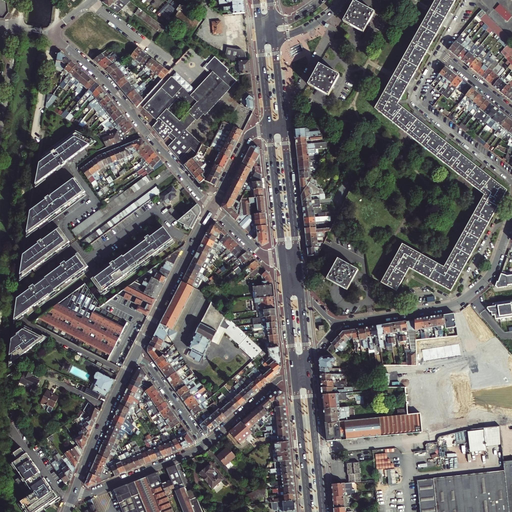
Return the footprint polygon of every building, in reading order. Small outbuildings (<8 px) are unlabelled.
[(122,12),(123,10),(110,0),(104,0),(103,3),(119,15),(122,12)] [(129,6),(127,5),(120,0),(110,0),(123,10),(125,11),(129,6)] [(435,0),(375,109),(484,195),(444,267),(402,244),(381,282),(397,291),(409,268),(451,291),(507,190),(502,186),(501,187),(398,104),(455,0),(435,0)] [(343,22),(363,33),(374,13),(355,2),(343,22)] [(192,37),(202,19),(183,5),(172,24),(175,26),(192,37)] [(229,15),(245,13),(244,5),(227,7),(222,8),(222,11),(229,11),(229,15)] [(499,5),(494,10),(507,21),(511,17),(499,5)] [(162,32),(166,27),(138,6),(134,11),(162,32)] [(480,19),(485,14),(486,14),(482,10),(477,16),(480,19)] [(511,40),(511,39),(485,14),(480,19),(481,20),(485,24),(504,41),(508,45),(511,40)] [(213,34),(222,33),(221,21),(212,22),(213,34)] [(173,33),(176,30),(175,26),(172,24),(171,23),(167,28),(173,33)] [(454,55),(464,43),(460,40),(462,37),(460,36),(455,43),(449,51),(454,55)] [(465,49),(458,58),(462,62),(475,46),(479,40),(477,38),(471,46),(469,45),(465,49)] [(454,55),(458,58),(465,49),(463,47),(467,42),(466,40),(464,43),(454,55)] [(504,49),(501,52),(505,56),(511,64),(511,48),(508,45),(504,49)] [(476,47),(475,46),(462,62),(466,65),(473,56),(476,53),(473,51),(476,47)] [(132,64),(132,63),(143,51),(138,48),(128,59),(130,62),(127,64),(129,66),(131,65),(132,64)] [(239,61),(246,61),(245,53),(241,49),(238,50),(227,48),(227,55),(237,61),(239,61)] [(470,68),(481,54),(484,50),(482,48),(475,57),(473,56),(466,65),(470,68)] [(470,68),(474,71),(490,51),(488,49),(483,56),(481,54),(470,68)] [(94,61),(98,65),(110,55),(105,51),(94,61)] [(138,62),(140,63),(147,55),(143,51),(132,63),(132,64),(134,66),(138,62)] [(478,74),(488,61),(487,59),(492,53),(490,51),(474,71),(478,74)] [(62,74),(63,73),(72,62),(62,53),(58,54),(56,67),(61,68),(64,68),(60,72),(62,74)] [(98,65),(102,68),(113,59),(111,57),(110,55),(98,65)] [(137,67),(141,71),(152,58),(147,55),(140,63),(138,66),(137,67)] [(102,68),(106,72),(116,63),(114,61),(119,57),(117,56),(113,59),(102,68)] [(158,123),(157,122),(155,123),(156,125),(153,127),(164,140),(168,136),(171,133),(177,138),(174,142),(169,146),(180,159),(191,147),(185,141),(191,134),(185,130),(196,119),(197,120),(204,113),(205,115),(237,80),(227,71),(229,69),(215,56),(204,67),(211,73),(209,75),(209,76),(191,95),(172,77),(144,108),(159,122),(158,123)] [(106,72),(110,75),(119,67),(118,66),(121,63),(122,64),(125,62),(121,58),(116,63),(106,72)] [(145,71),(147,73),(157,62),(152,58),(141,71),(138,74),(142,78),(143,77),(141,75),(145,71)] [(490,58),(488,61),(478,74),(482,77),(494,61),(490,58)] [(244,74),(251,74),(250,60),(246,61),(239,61),(240,67),(241,66),(242,74),(244,74)] [(486,80),(497,66),(499,64),(495,61),(494,61),(482,77),(486,80)] [(63,73),(67,76),(77,66),(72,62),(63,73)] [(147,73),(150,76),(161,65),(157,62),(147,73)] [(308,85),(328,96),(339,75),(319,64),(316,70),(308,85)] [(122,65),(119,67),(110,75),(113,79),(125,70),(122,65)] [(154,80),(158,76),(165,68),(161,65),(150,76),(150,77),(152,79),(154,80)] [(64,90),(68,84),(80,69),(77,66),(67,76),(66,78),(65,79),(63,82),(65,83),(61,88),(64,90)] [(490,84),(501,69),(497,66),(486,80),(490,84)] [(445,67),(434,81),(439,84),(450,70),(445,67)] [(156,83),(158,84),(169,71),(165,68),(158,76),(154,80),(156,83)] [(72,88),(73,87),(84,73),(80,69),(68,84),(72,88)] [(493,86),(505,72),(501,69),(490,84),(493,86)] [(113,79),(117,84),(125,76),(128,75),(128,74),(125,70),(113,79)] [(454,73),(450,70),(439,84),(442,87),(454,73)] [(497,90),(507,78),(504,75),(507,72),(506,71),(505,72),(493,86),(497,90)] [(73,87),(77,90),(88,76),(84,73),(73,87)] [(457,76),(454,73),(442,87),(446,90),(457,76)] [(117,84),(121,88),(132,79),(128,75),(125,76),(117,84)] [(77,90),(81,93),(92,79),(88,76),(77,90)] [(472,88),(457,76),(446,90),(446,91),(451,95),(457,88),(458,88),(460,87),(462,89),(460,92),(465,96),(472,88)] [(501,93),(510,82),(511,79),(511,76),(510,80),(507,78),(497,90),(501,93)] [(81,93),(85,96),(96,83),(92,79),(81,93)] [(121,88),(124,92),(135,83),(132,79),(121,88)] [(136,98),(135,97),(146,87),(144,85),(146,84),(144,81),(143,82),(139,86),(127,96),(132,102),(136,98)] [(505,96),(511,88),(511,83),(510,82),(501,93),(505,96)] [(83,106),(89,99),(100,86),(96,83),(85,96),(79,103),(83,106)] [(135,83),(124,92),(127,96),(139,86),(135,83)] [(132,102),(135,105),(146,93),(148,95),(158,84),(156,83),(149,91),(146,87),(135,97),(136,98),(132,102)] [(93,103),(94,101),(105,93),(100,86),(89,99),(93,103)] [(475,91),(472,88),(465,96),(459,104),(463,107),(475,91)] [(479,94),(475,91),(463,107),(466,110),(479,94)] [(246,93),(244,92),(241,99),(241,103),(243,104),(242,106),(253,111),(254,108),(254,99),(251,97),(246,93)] [(96,106),(97,106),(108,97),(105,93),(94,101),(93,103),(91,104),(95,108),(96,106)] [(135,105),(137,107),(148,95),(146,93),(135,105)] [(483,97),(479,94),(466,110),(470,113),(483,97)] [(48,109),(50,106),(57,98),(54,95),(48,103),(46,103),(46,107),(48,109)] [(97,106),(101,110),(112,101),(108,97),(97,106)] [(487,100),(483,97),(470,113),(474,116),(487,100)] [(491,103),(487,100),(474,116),(476,118),(478,116),(480,117),(480,116),(491,103)] [(101,119),(105,115),(116,106),(112,101),(101,110),(100,111),(97,114),(101,119)] [(494,107),(491,103),(480,116),(484,120),(488,116),(492,112),(491,111),(494,107)] [(105,115),(108,120),(119,110),(116,106),(105,115)] [(499,110),(494,107),(491,111),(492,112),(488,116),(484,120),(483,122),(486,124),(487,123),(488,124),(499,110)] [(109,126),(115,121),(123,115),(119,110),(108,120),(101,126),(104,130),(105,129),(109,126)] [(503,113),(499,110),(488,124),(489,126),(489,127),(491,129),(492,128),(496,123),(497,123),(500,119),(499,118),(503,113)] [(507,117),(503,113),(499,118),(500,119),(497,123),(496,123),(492,128),(496,131),(507,117)] [(115,121),(119,126),(127,119),(123,115),(115,121)] [(511,120),(507,117),(496,131),(501,134),(505,129),(505,130),(509,125),(508,125),(511,120)] [(118,131),(129,122),(127,119),(119,126),(115,128),(118,131)] [(84,128),(87,125),(87,124),(83,120),(80,123),(78,125),(84,128)] [(511,129),(511,120),(508,125),(509,125),(505,130),(505,129),(501,134),(504,136),(507,132),(509,133),(511,129)] [(222,128),(240,137),(243,131),(223,121),(222,125),(224,125),(222,128)] [(117,144),(121,142),(118,134),(120,132),(121,134),(124,131),(126,135),(130,132),(130,131),(133,128),(129,122),(118,131),(117,132),(113,134),(117,144)] [(218,132),(238,142),(240,137),(222,128),(221,127),(218,132)] [(315,128),(295,130),(295,138),(320,136),(320,132),(310,133),(310,131),(315,130),(315,128)] [(72,132),(40,156),(35,185),(60,166),(61,167),(65,165),(64,164),(93,143),(72,132)] [(107,147),(112,146),(108,136),(107,133),(102,135),(101,132),(97,135),(103,140),(104,140),(107,147)] [(221,140),(235,147),(238,142),(218,132),(217,135),(222,138),(221,140)] [(174,142),(177,138),(171,133),(168,136),(174,142)] [(112,146),(117,144),(113,134),(108,136),(112,146)] [(200,149),(202,145),(191,134),(185,141),(191,147),(198,153),(200,149)] [(323,136),(320,136),(295,138),(296,145),(308,144),(308,143),(311,142),(311,140),(314,140),(323,139),(323,136)] [(132,154),(136,150),(145,142),(143,139),(140,139),(127,144),(129,149),(130,150),(132,153),(132,154)] [(213,143),(232,152),(235,147),(221,140),(220,143),(214,140),(213,143)] [(136,150),(139,154),(148,145),(145,142),(136,150)] [(220,153),(230,158),(232,152),(213,143),(211,146),(217,149),(216,151),(220,153)] [(297,151),(315,150),(315,143),(308,144),(296,145),(297,151)] [(132,153),(130,150),(129,149),(127,144),(123,146),(128,156),(131,155),(132,154),(132,153)] [(139,154),(143,158),(151,149),(148,145),(139,154)] [(129,159),(128,156),(123,146),(118,148),(123,158),(125,161),(129,159)] [(251,146),(246,156),(257,161),(256,162),(257,162),(258,166),(261,166),(259,146),(251,146)] [(119,160),(123,158),(118,148),(113,150),(119,160)] [(142,162),(143,163),(154,152),(151,149),(143,158),(141,160),(142,162)] [(114,162),(119,160),(113,150),(109,152),(114,162)] [(109,165),(114,162),(109,152),(104,154),(109,165)] [(144,165),(146,167),(157,156),(154,152),(143,163),(144,165)] [(215,164),(224,169),(230,158),(220,153),(217,159),(215,164)] [(105,167),(109,165),(104,154),(99,156),(105,167)] [(100,170),(105,167),(99,156),(94,160),(100,170)] [(153,169),(154,170),(163,164),(160,161),(161,160),(157,156),(146,167),(148,170),(146,171),(146,172),(147,174),(153,169)] [(189,170),(197,163),(196,162),(200,158),(201,157),(199,156),(195,160),(193,158),(189,161),(185,165),(189,170)] [(256,162),(257,161),(246,156),(244,160),(258,167),(258,166),(257,162),(256,162)] [(186,157),(181,161),(185,165),(189,161),(186,157)] [(193,175),(204,166),(200,161),(201,160),(200,158),(196,162),(197,163),(189,170),(193,175)] [(97,173),(100,170),(94,160),(90,163),(97,173)] [(255,171),(258,167),(244,160),(242,164),(252,170),(255,171)] [(212,169),(222,174),(224,169),(215,164),(209,161),(206,164),(209,167),(210,168),(212,169)] [(93,176),(97,173),(90,163),(86,166),(93,176)] [(208,170),(209,169),(208,168),(206,164),(204,166),(193,175),(197,179),(205,172),(208,170)] [(239,170),(249,175),(252,170),(242,164),(239,170)] [(98,183),(93,176),(86,166),(82,169),(93,186),(98,183)] [(146,172),(146,171),(142,167),(126,178),(127,180),(137,173),(139,176),(146,172)] [(209,175),(219,179),(222,174),(212,169),(210,168),(209,167),(208,168),(209,169),(208,170),(205,172),(206,173),(209,175)] [(251,182),(253,176),(249,175),(239,170),(237,174),(247,180),(251,182)] [(263,188),(262,174),(255,171),(253,176),(251,182),(248,186),(247,190),(253,189),(263,188)] [(201,184),(205,180),(206,179),(204,176),(206,173),(205,172),(197,179),(201,184)] [(216,185),(219,179),(209,175),(206,173),(204,176),(206,179),(205,180),(216,185)] [(244,184),(247,180),(237,174),(234,179),(244,184)] [(76,235),(100,218),(151,180),(147,175),(107,205),(102,209),(72,230),(76,235)] [(309,183),(312,177),(311,177),(310,176),(309,178),(300,179),(302,196),(309,183)] [(31,211),(28,233),(30,231),(30,233),(39,227),(40,229),(87,195),(85,193),(86,192),(76,178),(51,197),(50,195),(46,198),(47,199),(31,211)] [(247,190),(248,186),(244,184),(234,179),(232,184),(246,191),(247,190)] [(311,196),(320,195),(324,195),(326,193),(323,190),(321,190),(309,183),(302,196),(302,202),(311,196)] [(244,196),(246,191),(232,184),(230,189),(240,194),(244,196)] [(81,242),(85,248),(149,201),(157,195),(160,192),(156,186),(81,242)] [(170,200),(176,196),(174,193),(176,192),(173,187),(161,195),(164,200),(168,197),(170,200)] [(255,197),(264,196),(263,188),(253,189),(253,194),(255,194),(255,197)] [(236,201),(237,200),(240,194),(230,189),(227,194),(236,201)] [(324,195),(320,195),(311,196),(302,202),(303,208),(311,201),(320,200),(326,199),(326,193),(324,195)] [(240,216),(232,209),(235,203),(241,207),(242,203),(241,202),(239,201),(237,200),(236,201),(227,194),(222,204),(222,207),(236,221),(240,216)] [(259,214),(266,213),(264,196),(255,197),(242,199),(241,202),(242,203),(241,207),(240,216),(236,221),(240,224),(248,216),(249,215),(251,215),(250,203),(257,203),(259,214)] [(337,216),(340,212),(321,213),(320,200),(311,201),(303,208),(304,219),(329,217),(337,216)] [(181,219),(178,221),(185,225),(184,227),(192,231),(201,212),(201,207),(198,204),(193,208),(181,219)] [(178,221),(181,219),(172,207),(168,209),(178,221)] [(240,224),(245,229),(253,221),(248,216),(240,224)] [(255,227),(267,225),(267,219),(253,221),(245,229),(249,233),(255,227)] [(221,240),(228,234),(217,223),(211,225),(207,233),(220,239),(219,240),(220,241),(221,240)] [(255,233),(268,232),(267,225),(255,227),(249,233),(253,237),(255,235),(255,233)] [(91,279),(104,296),(175,243),(163,226),(149,236),(145,238),(146,239),(126,254),(127,254),(125,256),(124,257),(123,256),(115,262),(114,262),(110,264),(111,265),(91,279)] [(24,255),(21,275),(24,274),(23,277),(33,269),(35,272),(71,246),(69,244),(71,242),(60,228),(43,241),(43,240),(39,242),(40,243),(24,255)] [(263,246),(269,242),(268,232),(255,233),(255,235),(253,237),(263,246)] [(219,240),(220,239),(207,233),(205,237),(215,242),(216,240),(218,241),(219,240)] [(220,245),(222,247),(231,237),(228,234),(221,240),(222,243),(220,245)] [(220,250),(222,247),(220,245),(215,242),(205,237),(202,242),(219,251),(220,252),(221,251),(220,250)] [(226,248),(228,249),(235,241),(231,237),(222,247),(220,250),(221,251),(220,252),(219,251),(217,254),(219,255),(220,256),(220,257),(221,256),(220,254),(226,248)] [(232,253),(234,250),(239,245),(235,241),(228,249),(224,253),(227,256),(228,255),(232,253)] [(217,254),(219,251),(202,242),(200,247),(215,255),(216,257),(219,255),(217,254)] [(227,256),(231,260),(243,249),(239,245),(234,250),(232,253),(228,255),(227,256)] [(166,261),(174,265),(184,246),(165,260),(166,261)] [(214,262),(216,257),(215,255),(200,247),(197,252),(209,259),(212,261),(213,260),(214,262)] [(319,253),(322,248),(316,248),(307,249),(308,257),(317,256),(317,252),(318,253),(319,253)] [(231,260),(234,263),(247,252),(243,249),(231,260)] [(213,260),(212,261),(209,259),(197,252),(195,258),(209,265),(208,266),(210,268),(214,262),(213,260)] [(236,265),(238,267),(252,257),(247,252),(234,263),(232,264),(230,266),(232,268),(236,265)] [(26,313),(28,316),(90,271),(88,268),(89,267),(79,253),(66,263),(66,262),(62,265),(63,266),(35,286),(30,288),(31,290),(18,299),(15,321),(26,313)] [(239,275),(240,274),(256,261),(252,257),(238,267),(233,272),(234,273),(236,272),(239,275)] [(208,266),(209,265),(195,258),(192,262),(205,269),(206,270),(207,271),(210,268),(208,266)] [(328,279),(347,291),(359,271),(340,259),(328,279)] [(245,278),(250,274),(261,266),(256,261),(240,274),(241,276),(242,274),(245,278)] [(205,273),(206,270),(205,269),(192,262),(190,267),(200,272),(203,274),(205,276),(210,282),(212,281),(205,273)] [(254,279),(255,278),(259,274),(264,269),(261,266),(250,274),(254,279)] [(203,274),(200,272),(190,267),(187,272),(201,279),(205,276),(203,274)] [(217,276),(222,273),(219,269),(218,268),(213,272),(214,273),(217,276)] [(273,286),(273,281),(269,274),(264,269),(259,274),(261,276),(262,281),(263,287),(273,286)] [(148,276),(165,284),(167,279),(158,274),(153,272),(152,275),(148,273),(145,274),(148,276)] [(201,279),(187,272),(185,277),(199,284),(201,279)] [(499,280),(497,282),(495,287),(497,287),(497,288),(508,287),(508,285),(511,285),(511,286),(511,285),(511,274),(507,276),(501,274),(499,280)] [(129,286),(157,300),(165,284),(148,276),(143,286),(135,282),(129,286)] [(199,284),(185,277),(182,282),(195,288),(196,289),(199,284)] [(179,332),(173,329),(195,288),(182,282),(161,324),(167,333),(172,341),(175,339),(179,332)] [(125,328),(94,312),(96,307),(99,308),(101,307),(85,284),(75,291),(33,323),(108,362),(125,328)] [(157,300),(129,286),(123,291),(127,292),(124,298),(130,302),(133,295),(137,298),(134,304),(139,306),(136,310),(137,311),(148,317),(157,300)] [(256,299),(275,297),(273,286),(263,287),(254,288),(255,297),(256,297),(256,299)] [(173,329),(179,332),(195,300),(210,308),(213,303),(210,300),(200,291),(196,289),(195,288),(173,329)] [(257,311),(276,309),(275,297),(256,299),(255,299),(255,303),(256,303),(257,311)] [(496,318),(511,316),(511,302),(495,304),(496,306),(488,307),(487,309),(490,312),(492,312),(492,316),(496,315),(496,318)] [(211,341),(213,342),(221,326),(224,327),(223,329),(237,343),(246,334),(213,303),(210,308),(189,348),(192,349),(191,351),(189,355),(195,358),(194,360),(200,363),(211,341)] [(254,319),(277,317),(276,309),(257,311),(253,312),(254,319)] [(454,314),(444,315),(446,327),(446,329),(456,328),(454,314)] [(436,316),(440,338),(443,337),(442,330),(446,329),(446,327),(444,315),(436,316)] [(436,338),(440,338),(436,316),(429,318),(431,328),(434,328),(436,338)] [(255,325),(277,323),(277,317),(254,319),(255,325)] [(422,319),(426,339),(429,339),(428,331),(431,331),(431,328),(429,318),(422,319)] [(422,340),(426,339),(422,319),(415,320),(415,331),(421,330),(422,340)] [(406,321),(408,337),(411,352),(407,352),(408,365),(417,365),(416,340),(415,331),(415,320),(406,321)] [(394,323),(397,338),(399,338),(400,343),(403,342),(403,345),(404,345),(400,322),(394,323)] [(255,331),(278,329),(277,323),(255,325),(255,331)] [(394,323),(388,324),(391,344),(395,344),(394,338),(397,338),(394,323)] [(163,341),(167,333),(161,324),(155,337),(163,341)] [(382,325),(385,340),(387,340),(388,345),(390,345),(390,349),(392,348),(391,344),(388,324),(382,325)] [(382,340),(385,340),(382,325),(376,326),(380,346),(383,346),(382,340)] [(370,327),(374,350),(374,351),(378,351),(378,352),(381,351),(380,346),(376,326),(370,327)] [(370,327),(365,328),(367,343),(369,343),(371,350),(374,350),(370,327)] [(365,328),(358,329),(361,347),(364,347),(364,349),(368,348),(367,343),(365,328)] [(18,336),(13,340),(10,357),(13,355),(12,364),(45,339),(26,329),(17,335),(18,336)] [(267,336),(279,335),(278,329),(255,331),(255,338),(267,336)] [(358,329),(352,330),(354,338),(353,340),(354,345),(355,346),(355,349),(354,351),(359,355),(358,349),(359,347),(361,347),(358,329)] [(343,332),(339,337),(346,343),(348,341),(349,339),(354,338),(352,330),(343,332)] [(166,348),(168,349),(173,346),(163,341),(155,337),(152,341),(166,348)] [(336,347),(342,352),(348,345),(346,343),(339,337),(333,344),(336,347)] [(161,353),(159,355),(156,351),(157,349),(150,346),(149,349),(149,352),(155,361),(163,355),(165,354),(164,353),(162,352),(160,351),(161,353)] [(281,368),(282,366),(280,347),(269,348),(262,349),(263,351),(269,356),(281,368)] [(155,361),(158,365),(175,353),(176,352),(175,350),(174,351),(173,350),(164,356),(163,355),(155,361)] [(191,351),(189,350),(188,354),(186,356),(194,360),(195,358),(189,355),(191,351)] [(158,365),(161,369),(174,360),(173,359),(176,357),(176,355),(175,353),(158,365)] [(278,374),(279,372),(281,368),(269,356),(265,360),(278,374)] [(320,369),(334,369),(334,364),(337,364),(336,358),(333,359),(333,358),(331,357),(328,357),(327,359),(324,359),(324,358),(322,356),(319,360),(320,369)] [(363,358),(371,365),(370,357),(363,358)] [(161,369),(164,374),(176,365),(177,367),(178,366),(177,365),(175,362),(179,360),(177,358),(174,360),(161,369)] [(99,371),(100,371),(102,368),(100,367),(96,365),(86,359),(84,363),(93,368),(94,369),(98,371),(99,371)] [(269,382),(278,374),(265,360),(263,361),(265,363),(263,364),(269,371),(265,375),(263,373),(262,374),(269,382)] [(164,374),(168,378),(182,368),(183,367),(180,363),(177,365),(178,366),(177,367),(176,365),(164,374)] [(264,385),(269,382),(262,374),(255,366),(251,370),(252,371),(264,385)] [(150,381),(151,380),(142,368),(138,369),(135,375),(143,379),(144,378),(149,381),(150,381)] [(171,383),(180,376),(186,372),(182,368),(168,378),(171,383)] [(35,382),(36,380),(30,377),(32,372),(25,369),(19,382),(28,387),(26,391),(32,394),(36,386),(37,387),(39,383),(35,382)] [(260,389),(264,385),(252,371),(248,375),(251,378),(260,389)] [(100,394),(107,397),(116,380),(100,372),(97,373),(95,376),(96,379),(91,389),(100,394)] [(177,392),(187,385),(185,383),(194,377),(192,374),(188,378),(174,387),(177,392)] [(133,380),(141,384),(143,379),(135,375),(133,380)] [(171,383),(174,387),(188,378),(186,375),(182,378),(180,376),(171,383)] [(256,393),(260,389),(251,378),(246,382),(256,393)] [(251,397),(256,393),(246,382),(244,379),(239,383),(251,397)] [(141,384),(133,380),(131,384),(139,388),(141,384)] [(177,392),(181,396),(193,388),(196,386),(194,383),(192,381),(187,385),(177,392)] [(196,386),(193,388),(181,396),(184,401),(193,395),(199,391),(197,388),(202,385),(201,382),(196,386)] [(143,398),(144,394),(146,392),(139,388),(131,384),(128,389),(142,396),(143,398)] [(142,398),(142,401),(158,390),(155,386),(147,391),(148,394),(145,396),(144,394),(143,398),(142,398)] [(84,393),(97,399),(100,394),(91,389),(87,387),(84,393)] [(188,406),(200,398),(202,396),(200,394),(206,390),(204,387),(199,391),(193,395),(184,401),(188,406)] [(143,398),(142,396),(128,389),(126,393),(140,400),(142,398),(143,398)] [(49,406),(53,408),(58,398),(53,395),(53,396),(51,395),(52,393),(46,390),(40,403),(49,407),(49,406)] [(144,406),(147,404),(161,394),(158,390),(142,401),(143,403),(144,406)] [(211,397),(214,401),(223,393),(220,390),(211,397)] [(241,405),(246,401),(236,390),(231,394),(232,394),(241,405)] [(275,407),(286,406),(285,393),(277,390),(269,398),(275,405),(275,407)] [(141,408),(140,405),(140,400),(126,393),(123,399),(134,404),(136,406),(138,407),(140,409),(141,408)] [(342,400),(342,393),(323,395),(324,409),(340,408),(339,400),(342,400)] [(149,408),(152,406),(163,398),(161,394),(147,404),(149,408)] [(237,409),(241,405),(232,394),(227,398),(237,409)] [(226,418),(237,409),(227,398),(225,395),(215,403),(219,409),(226,418)] [(188,406),(191,411),(204,402),(206,401),(202,396),(200,398),(188,406)] [(147,410),(150,414),(166,402),(163,398),(152,406),(153,408),(150,410),(149,408),(147,410)] [(276,417),(287,416),(286,406),(275,407),(275,405),(269,398),(261,405),(271,415),(272,417),(276,417)] [(136,411),(136,406),(134,404),(123,399),(120,404),(130,409),(132,412),(132,413),(135,409),(135,411),(136,411)] [(154,417),(157,415),(169,406),(166,402),(150,414),(151,416),(152,416),(154,417)] [(202,411),(206,408),(207,407),(204,402),(191,411),(195,416),(202,411)] [(84,411),(95,423),(100,411),(89,403),(84,411)] [(131,413),(132,412),(130,409),(120,404),(118,409),(129,413),(129,412),(131,413)] [(223,421),(226,418),(219,409),(217,411),(212,404),(210,405),(215,411),(215,412),(223,421)] [(219,424),(223,421),(215,412),(214,413),(213,412),(215,411),(210,405),(207,407),(206,408),(208,410),(212,415),(219,424)] [(267,419),(271,415),(261,405),(257,408),(267,419)] [(155,422),(159,420),(172,410),(169,406),(157,415),(158,417),(154,420),(155,422)] [(325,423),(345,421),(347,421),(346,412),(349,412),(349,407),(340,408),(324,409),(325,423)] [(263,422),(267,419),(257,408),(254,411),(262,421),(263,422)] [(115,414),(126,419),(129,413),(118,409),(117,409),(115,414)] [(162,424),(163,423),(175,415),(172,410),(159,420),(162,424)] [(93,428),(95,423),(84,411),(82,414),(84,416),(85,417),(86,419),(93,428)] [(260,423),(262,421),(254,411),(250,414),(259,425),(260,424),(260,423)] [(408,414),(400,415),(377,417),(347,421),(345,421),(346,433),(346,439),(422,432),(420,413),(408,415),(408,414)] [(113,419),(124,424),(126,419),(115,414),(113,419)] [(212,431),(215,428),(208,418),(205,414),(203,416),(206,420),(204,422),(212,431)] [(258,426),(259,425),(250,414),(246,418),(254,426),(256,424),(258,426)] [(164,426),(165,428),(178,419),(175,415),(163,423),(165,426),(164,426)] [(215,428),(219,424),(212,415),(208,418),(215,428)] [(80,446),(84,450),(91,434),(83,422),(81,419),(80,418),(76,420),(85,433),(76,439),(80,446)] [(208,434),(212,431),(204,422),(202,424),(201,423),(202,422),(199,418),(197,419),(208,434)] [(255,428),(254,426),(246,418),(242,421),(251,431),(255,428)] [(91,434),(93,428),(86,419),(83,422),(91,434)] [(111,424),(125,431),(126,432),(129,429),(124,424),(113,419),(111,424)] [(172,429),(177,426),(181,423),(178,419),(165,428),(167,432),(168,432),(172,429)] [(230,432),(241,444),(253,433),(251,431),(242,421),(230,432)] [(346,439),(346,433),(345,421),(325,423),(327,441),(330,441),(336,441),(346,439)] [(271,430),(289,428),(288,422),(277,423),(277,426),(261,427),(262,431),(271,430)] [(193,444),(194,442),(181,423),(177,426),(180,432),(189,446),(193,444)] [(109,429),(119,434),(121,437),(123,438),(126,432),(125,431),(111,424),(109,429)] [(486,446),(502,445),(500,427),(484,429),(484,430),(486,446)] [(278,436),(289,435),(289,428),(271,430),(272,433),(265,434),(266,437),(278,436)] [(121,437),(119,434),(109,429),(107,434),(116,439),(119,441),(121,437)] [(178,450),(183,448),(175,435),(172,429),(168,432),(169,434),(178,450)] [(486,446),(484,430),(468,432),(470,452),(486,450),(486,446)] [(183,448),(189,446),(180,432),(175,435),(183,448)] [(119,441),(116,439),(107,434),(104,440),(117,445),(119,441)] [(173,452),(178,450),(169,434),(164,435),(164,436),(173,452)] [(275,443),(290,442),(289,435),(278,436),(279,439),(268,440),(268,444),(275,443)] [(168,454),(173,452),(164,436),(161,437),(164,444),(163,445),(168,454)] [(163,456),(168,454),(163,445),(161,441),(160,439),(154,441),(157,447),(163,456)] [(118,446),(117,445),(104,440),(102,445),(116,451),(118,446)] [(151,461),(158,458),(152,449),(152,448),(149,444),(147,441),(147,440),(144,441),(148,449),(150,450),(147,451),(147,452),(151,461)] [(279,461),(292,460),(290,442),(275,443),(276,449),(274,449),(275,458),(279,457),(279,461)] [(19,500),(26,511),(42,511),(48,508),(46,504),(51,500),(52,502),(60,496),(55,488),(54,489),(51,485),(52,485),(45,475),(45,476),(42,471),(43,471),(29,450),(27,451),(23,445),(15,450),(19,456),(14,460),(23,472),(16,476),(28,494),(19,500)] [(119,458),(116,451),(102,445),(100,450),(113,455),(115,454),(117,459),(119,458)] [(75,456),(79,461),(84,450),(80,446),(78,447),(72,452),(75,456)] [(158,458),(163,456),(157,447),(152,449),(158,458)] [(234,465),(231,461),(236,456),(228,447),(218,456),(229,470),(234,465)] [(146,464),(151,461),(147,452),(147,451),(145,448),(140,451),(141,453),(146,464)] [(71,459),(75,456),(72,452),(71,450),(67,453),(71,459)] [(114,459),(113,455),(100,450),(98,455),(109,459),(109,458),(113,460),(114,459)] [(131,470),(136,468),(131,457),(128,453),(124,455),(126,460),(131,470)] [(141,466),(146,464),(141,453),(136,455),(141,466)] [(98,455),(96,460),(106,464),(105,466),(109,467),(107,470),(109,472),(111,478),(115,476),(110,463),(109,459),(98,455)] [(126,472),(131,470),(126,460),(124,455),(119,458),(126,472)] [(136,468),(141,466),(136,455),(131,457),(136,468)] [(71,479),(74,473),(68,465),(66,462),(63,458),(59,461),(62,465),(71,479)] [(120,474),(126,472),(119,458),(117,459),(115,460),(115,461),(120,474)] [(71,459),(66,462),(68,465),(74,473),(75,470),(77,467),(71,459)] [(109,467),(105,466),(106,464),(96,460),(94,464),(107,470),(109,467)] [(271,469),(292,467),(292,460),(279,461),(270,462),(271,469)] [(115,476),(120,474),(115,461),(114,462),(114,461),(110,463),(115,476)] [(65,483),(71,479),(62,465),(60,467),(57,463),(53,465),(65,483)] [(352,483),(361,482),(359,463),(348,464),(350,483),(352,483)] [(109,472),(107,470),(94,464),(92,469),(102,473),(107,475),(107,476),(108,479),(111,478),(109,472)] [(223,480),(223,479),(210,464),(199,474),(212,489),(223,480)] [(202,511),(196,495),(189,498),(187,492),(176,465),(167,468),(172,480),(175,489),(184,511),(202,511)] [(101,480),(101,482),(108,479),(107,476),(103,477),(102,475),(102,473),(92,469),(90,473),(100,478),(101,480)] [(389,485),(396,484),(395,479),(399,478),(398,474),(395,475),(394,470),(387,470),(389,485)] [(506,485),(505,471),(488,473),(499,486),(506,485)] [(173,511),(167,494),(163,484),(158,472),(147,476),(161,511),(173,511)] [(101,480),(100,478),(90,473),(85,485),(88,487),(101,482),(101,480)] [(283,482),(294,480),(293,473),(282,474),(272,476),(272,478),(282,477),(283,482)] [(508,511),(506,485),(499,486),(488,473),(433,479),(417,481),(420,511),(508,511)] [(146,511),(161,511),(147,476),(134,481),(146,511)] [(171,490),(175,489),(172,480),(163,484),(167,494),(171,493),(171,490)] [(284,489),(295,487),(294,480),(283,482),(272,483),(273,486),(283,485),(284,489)] [(146,511),(134,481),(114,490),(117,497),(123,511),(146,511)] [(331,485),(333,497),(348,495),(355,495),(355,489),(353,489),(352,483),(350,483),(331,485)] [(284,495),(295,494),(295,487),(284,489),(273,490),(273,493),(284,492),(284,495)] [(260,498),(267,497),(267,490),(266,489),(258,490),(248,496),(253,501),(260,498)] [(189,498),(196,495),(194,490),(187,492),(189,498)] [(273,502),(296,500),(295,494),(284,495),(271,497),(271,503),(273,502)] [(348,495),(333,497),(334,508),(345,507),(348,507),(347,502),(349,502),(348,495)] [(97,511),(92,499),(88,500),(91,509),(84,511),(97,511)] [(280,511),(297,511),(296,500),(273,502),(274,509),(273,509),(273,511),(274,511),(277,511),(278,511),(279,511),(281,511),(280,511)]
